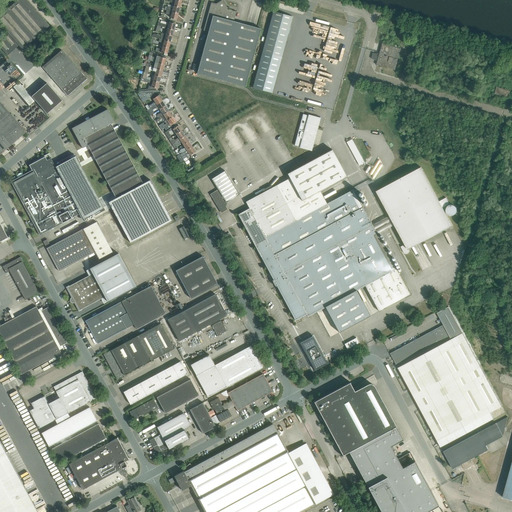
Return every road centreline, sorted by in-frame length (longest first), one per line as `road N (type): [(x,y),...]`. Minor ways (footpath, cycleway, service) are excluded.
road 1 (unclassified): [(295,397),(105,81)]
road 2 (unclassified): [(376,357),(452,496),(479,504)]
road 3 (residential): [(197,159),(205,148),(169,93),(193,0)]
road 4 (unclassified): [(150,475),(295,397)]
road 5 (unclassified): [(0,173),(105,81)]
road 6 (unclassified): [(150,475),(86,357)]
road 7 (unclassified): [(86,357),(25,242)]
road 8 (unclassified): [(356,511),(295,397)]
